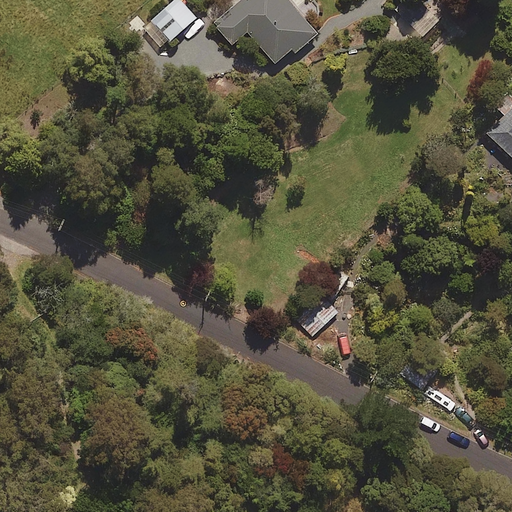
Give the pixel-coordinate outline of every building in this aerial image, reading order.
[(197,18),(180,0),(174,0),(152,20),(171,41),(197,18)] [(316,36),(285,0),(242,0),(214,24),(232,46),(247,33),(275,65),(291,51),(294,54),(316,36)] [(402,18),(397,23),(415,44),(421,39),(428,47),(456,22),(436,0),(429,0),(413,15),(402,2),(394,9),(402,18)] [(511,95),(509,93),(496,106),(504,115),(486,134),(511,158),(511,95)] [(348,278),(337,270),(323,291),(333,299),(348,278)] [(338,313),(325,297),(298,319),(311,335),(338,313)] [(432,375),(411,359),(399,373),(421,390),(432,375)]
